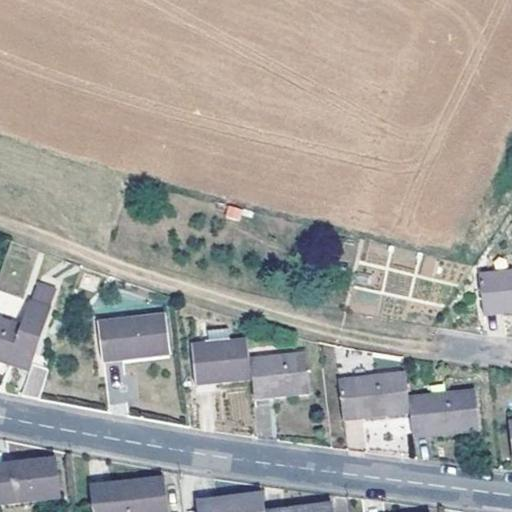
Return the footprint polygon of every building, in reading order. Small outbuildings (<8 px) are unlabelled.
[(0,313),(18,318),(36,252),(7,245),(0,272),(0,313)] [(511,271),(475,276),(478,309),(498,307),(498,313),(511,311),(511,271)] [(18,320),(0,314),(0,356),(5,358),(10,345),(30,351),(54,281),(33,273),(18,320)] [(96,318),(100,351),(118,350),(119,355),(165,350),(160,311),(96,318)] [(202,327),(203,340),(224,337),(223,324),(202,327)] [(211,378),(248,373),(246,355),(244,335),(224,337),(203,340),(190,341),(192,373),(210,370),(211,378)] [(5,358),(26,364),(28,358),(30,351),(10,345),(5,358)] [(248,373),(250,387),(268,384),(268,393),(307,387),(304,349),(246,355),(248,373)] [(26,364),(17,390),(34,394),(44,364),(28,358),(26,364)] [(193,380),(211,378),(210,370),(192,373),(193,380)] [(359,413),(408,408),(406,394),(403,370),(338,377),(341,408),(358,406),(359,413)] [(250,387),(250,394),(268,393),(268,384),(250,387)] [(408,408),(411,426),(426,424),(428,432),(477,425),(473,388),(406,394),(408,408)] [(342,416),(359,413),(358,406),(341,408),(342,416)] [(347,449),(365,448),(362,420),(345,421),(347,449)] [(411,426),(411,434),(428,432),(426,424),(411,426)] [(0,499),(56,494),(52,455),(5,460),(6,467),(0,467),(0,499)] [(86,491),(88,511),(161,511),(158,476),(104,481),(105,488),(86,491)] [(86,483),(86,491),(105,488),(104,481),(86,483)] [(261,511),(261,507),(259,491),(211,497),(212,503),(194,505),(194,511),(261,511)] [(193,500),(194,505),(212,503),(211,497),(193,500)] [(282,511),(328,511),(327,501),(281,506),(282,511)]
